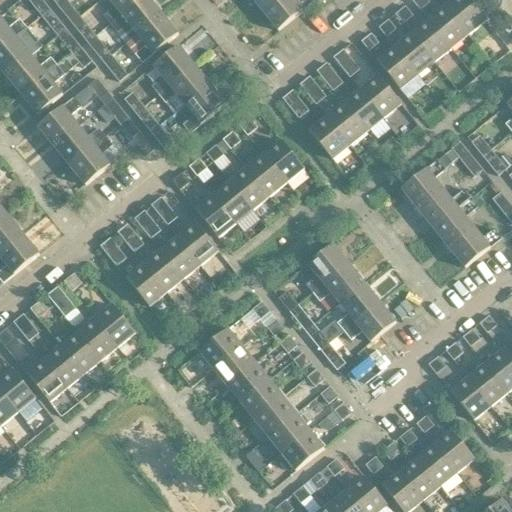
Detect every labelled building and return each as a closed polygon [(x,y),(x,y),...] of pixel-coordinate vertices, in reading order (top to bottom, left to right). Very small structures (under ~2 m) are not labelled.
[(49,9),(41,0),(27,0),(41,16),(49,9)] [(80,17),(66,0),(62,0),(56,5),(72,24),(80,17)] [(108,0),(115,7),(104,16),(110,25),(141,0),(108,0)] [(149,0),(141,0),(110,25),(117,33),(128,24),(137,35),(162,15),(149,0)] [(252,0),(262,12),(276,0),(252,0)] [(276,0),(262,12),(278,31),(303,11),(293,0),(276,0)] [(427,0),(413,0),(412,1),(420,11),(430,3),(427,0)] [(468,0),(453,0),(446,6),(469,35),(486,21),(468,0)] [(469,35),(446,6),(429,20),(452,49),(469,35)] [(405,7),(395,15),(403,24),(413,16),(405,7)] [(49,9),(41,16),(57,36),(65,29),(49,9)] [(162,15),(137,35),(146,46),(135,55),(142,64),(178,35),(162,15)] [(9,29),(0,17),(0,49),(26,28),(20,20),(9,29)] [(96,37),(80,17),(72,24),(87,43),(96,37)] [(396,30),(388,20),(379,28),(386,38),(396,30)] [(452,49),(429,20),(411,34),(435,63),(452,49)] [(26,28),(0,49),(0,69),(6,76),(31,56),(22,45),(33,37),(26,28)] [(65,29),(57,36),(72,55),(80,48),(65,29)] [(371,34),(361,42),(369,51),(379,44),(371,34)] [(435,63),(411,34),(394,48),(417,77),(435,63)] [(111,56),(96,37),(87,43),(103,63),(111,56)] [(159,95),(194,66),(178,46),(153,67),(163,78),(152,87),(159,95)] [(91,62),(80,48),(72,55),(83,68),(91,62)] [(417,77),(394,48),(377,62),(400,90),(417,77)] [(343,50),(334,58),(350,78),(359,70),(343,50)] [(40,67),(31,56),(6,76),(21,96),(57,67),(51,58),(40,67)] [(127,76),(111,56),(103,63),(119,82),(127,76)] [(57,67),(21,96),(37,115),(62,95),(53,84),(72,69),(65,61),(58,67),(57,67)] [(342,84),(326,64),(317,72),(333,91),(342,84)] [(210,85),(194,66),(159,95),(165,104),(176,95),(185,106),(210,85)] [(401,105),(378,76),(361,90),(384,119),(401,105)] [(310,77),(300,85),(316,105),(326,97),(310,77)] [(104,106),(113,99),(97,79),(88,86),(104,106)] [(210,85),(185,106),(194,117),(183,125),(190,134),(226,105),(210,85)] [(384,119),(361,90),(344,104),(367,133),(384,119)] [(292,91),(283,99),(299,119),(308,111),(292,91)] [(136,114),(144,107),(133,93),(125,100),(136,114)] [(54,147),(79,127),(70,116),(81,107),(74,98),(38,127),(54,147)] [(128,119),(113,99),(104,106),(120,126),(128,119)] [(367,133),(344,104),(326,118),(349,147),(367,133)] [(144,107),(136,114),(151,133),(159,126),(144,107)] [(349,147),(326,118),(309,132),(332,161),(349,147)] [(140,133),(128,119),(120,126),(131,139),(140,133)] [(250,119),(240,127),(247,136),(257,128),(250,119)] [(159,126),(151,133),(167,153),(176,146),(159,126)] [(87,138),(79,127),(54,147),(69,166),(105,137),(98,129),(87,138)] [(240,142),(233,132),(223,140),(231,150),(240,142)] [(482,157),(491,150),(480,136),(471,143),(482,157)] [(112,146),(105,137),(69,166),(85,186),(110,166),(101,155),(112,146)] [(144,138),(136,145),(146,157),(154,150),(144,138)] [(304,170),(281,141),(264,155),(286,184),(304,170)] [(428,169),(428,168),(401,190),(413,204),(440,183),(435,178),(445,170),(444,170),(458,158),(463,164),(472,157),(460,142),(451,150),(438,161),(428,169)] [(223,155),(216,146),(206,154),(214,163),(223,155)] [(491,150),(482,157),(498,176),(506,170),(491,150)] [(286,184),(264,155),(247,169),(270,198),(286,184)] [(483,171),(472,157),(463,164),(474,178),(483,171)] [(199,159),(189,167),(197,177),(207,169),(199,159)] [(270,198),(247,169),(230,182),(253,211),(270,198)] [(189,183),(182,173),(172,181),(179,191),(189,183)] [(253,211),(230,182),(213,196),(236,225),(253,211)] [(450,195),(440,183),(413,204),(423,217),(450,195)] [(453,199),(450,195),(423,217),(433,229),(471,199),(464,191),(453,199)] [(503,214),(511,207),(500,193),(492,200),(503,214)] [(236,225),(213,196),(195,210),(218,239),(236,225)] [(161,198),(151,206),(167,225),(177,218),(161,198)] [(471,199),(433,229),(443,242),(470,220),(467,216),(478,207),(471,199)] [(511,207),(503,214),(511,224),(511,207)] [(144,212),(135,219),(150,239),(160,231),(144,212)] [(8,216),(0,222),(0,254),(23,236),(8,216)] [(480,233),(470,220),(443,242),(453,254),(480,233)] [(195,223),(178,238),(201,266),(218,252),(195,223)] [(143,245),(128,225),(118,233),(134,253),(143,245)] [(484,238),(480,233),(453,254),(465,269),(492,247),(491,247),(501,239),(493,230),(484,238)] [(23,236),(0,254),(0,257),(7,266),(0,271),(0,280),(3,284),(39,255),(23,236)] [(178,238),(161,251),(184,280),(201,266),(178,238)] [(110,239),(101,247),(116,267),(126,259),(110,239)] [(333,245),(308,265),(317,276),(306,285),(313,294),(349,265),(333,245)] [(161,251),(144,265),(167,293),(184,280),(161,251)] [(167,293),(144,265),(126,279),(149,308),(167,293)] [(349,265),(313,294),(320,302),(331,293),(339,304),(364,284),(349,265)] [(74,274),(64,282),(72,292),(81,284),(74,274)] [(364,284),(339,304),(348,315),(337,324),(344,332),(380,303),(364,284)] [(58,287),(57,288),(47,296),(68,322),(76,316),(73,312),(76,309),(58,287)] [(279,299),(290,312),(298,306),(287,292),(279,299)] [(48,311),(40,302),(30,309),(38,319),(48,311)] [(262,302),(252,310),(260,320),(270,312),(262,302)] [(380,303),(344,332),(351,341),(362,332),(371,343),(396,323),(380,303)] [(113,306),(95,320),(118,348),(135,334),(113,306)] [(302,311),(294,318),(305,332),(314,325),(302,311)] [(23,315),(14,323),(28,342),(38,334),(23,315)] [(497,326),(489,316),(479,324),(487,334),(497,326)] [(118,348),(95,320),(78,333),(101,362),(118,348)] [(283,329),(276,320),(266,327),(274,337),(283,329)] [(14,338),(6,329),(0,333),(0,341),(4,346),(14,338)] [(228,329),(199,352),(214,370),(242,347),(228,329)] [(310,337),(321,351),(329,344),(318,330),(310,337)] [(472,330),(463,338),(470,347),(480,339),(472,330)] [(101,362),(78,333),(61,347),(84,375),(101,362)] [(297,346),(289,337),(280,344),(288,354),(297,346)] [(455,343),(446,351),(453,361),(463,353),(455,343)] [(511,343),(502,351),(511,363),(511,343)] [(84,375),(61,347),(44,360),(67,389),(84,375)] [(242,347),(214,370),(227,387),(256,364),(242,347)] [(334,350),(326,357),(337,371),(345,364),(334,350)] [(511,363),(502,351),(485,365),(508,393),(511,390),(511,363)] [(310,363),(303,353),(293,361),(301,371),(310,363)] [(446,367),(438,357),(428,365),(436,375),(446,367)] [(44,360),(27,375),(50,403),(67,389),(44,360)] [(269,381),(256,364),(227,387),(241,404),(269,381)] [(485,365),(468,379),(491,407),(508,393),(485,365)] [(324,380),(316,370),(307,378),(315,388),(324,380)] [(36,399),(13,371),(0,380),(0,391),(18,413),(36,399)] [(468,379),(451,393),(474,421),(491,407),(468,379)] [(283,398),(269,381),(241,404),(254,421),(283,398)] [(338,397),(330,387),(320,395),(328,404),(338,397)] [(18,413),(0,391),(0,425),(1,427),(18,413)] [(283,398),(254,421),(268,438),(296,415),(283,398)] [(343,404),(334,411),(326,418),(334,428),(351,414),(343,404)] [(310,431),(296,415),(268,438),(281,454),(310,431)] [(426,417),(416,425),(424,434),(434,426),(426,417)] [(417,440),(409,430),(400,438),(407,447),(417,440)] [(310,431),(281,454),(295,472),(324,449),(310,431)] [(474,460),(451,431),(434,446),(457,474),(474,460)] [(400,453),(393,444),(383,452),(390,461),(400,453)] [(457,474),(434,446),(417,459),(440,488),(457,474)] [(381,465),(375,458),(366,465),(372,472),(381,465)] [(417,459),(400,473),(423,501),(440,488),(417,459)] [(336,460),(327,467),(334,477),(344,469),(336,460)] [(327,483),(319,473),(310,481),(317,490),(327,483)] [(409,511),(423,501),(400,473),(383,487),(402,511),(409,511)] [(364,477),(346,492),(362,511),(379,511),(387,506),(364,477)] [(310,496),(303,487),(293,495),(301,504),(310,496)] [(362,511),(346,492),(330,505),(335,511),(362,511)] [(285,501),(276,509),(278,511),(290,511),(293,510),(285,501)] [(510,511),(502,501),(487,511),(510,511)]
